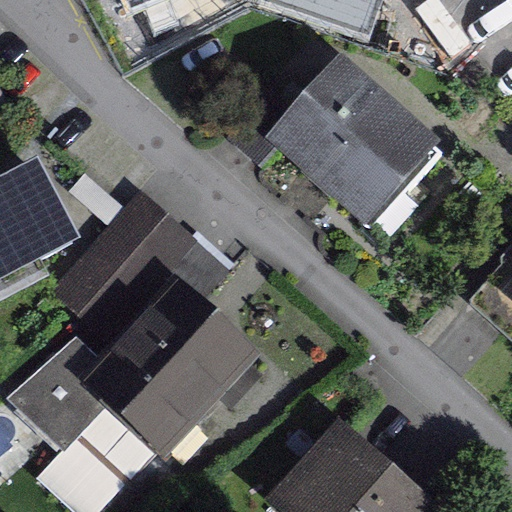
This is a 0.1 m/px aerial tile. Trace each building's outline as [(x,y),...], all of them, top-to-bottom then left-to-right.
[(121,0),(125,10),(150,0),(121,0)] [(262,0),(261,6),(367,42),(381,0),(262,0)] [(456,137),(365,52),(294,129),(385,213),(456,137)] [(30,171),(0,185),(0,293),(73,259),(30,171)] [(99,362),(177,437),(272,340),(193,265),(99,362)] [(449,511),(339,415),(264,500),(278,511),(449,511)]
